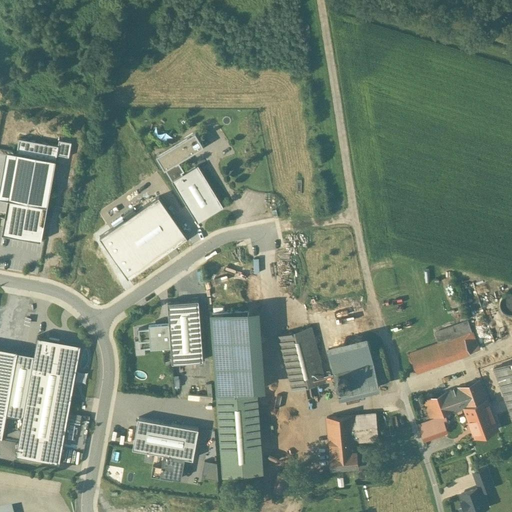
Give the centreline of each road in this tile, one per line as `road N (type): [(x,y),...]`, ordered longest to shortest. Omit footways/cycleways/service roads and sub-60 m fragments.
road 1 (track): [(355,219),(320,0)]
road 2 (unclassified): [(99,325),(221,239),(264,232)]
road 3 (unclassified): [(99,325),(108,370),(88,511)]
road 4 (unclassified): [(440,511),(393,366)]
road 5 (track): [(393,366),(355,219)]
